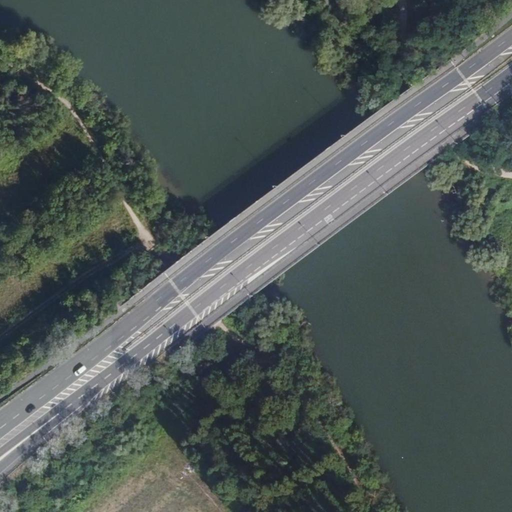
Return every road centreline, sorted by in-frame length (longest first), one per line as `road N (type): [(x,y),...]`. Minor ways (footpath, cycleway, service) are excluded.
road 1 (primary): [(511,35),(55,378)]
road 2 (primary): [(108,376),(511,77)]
road 3 (track): [(231,338),(223,379),(203,402),(63,511)]
road 4 (track): [(0,339),(143,229)]
road 5 (primary): [(0,469),(108,376)]
road 6 (secondary): [(0,452),(108,376)]
